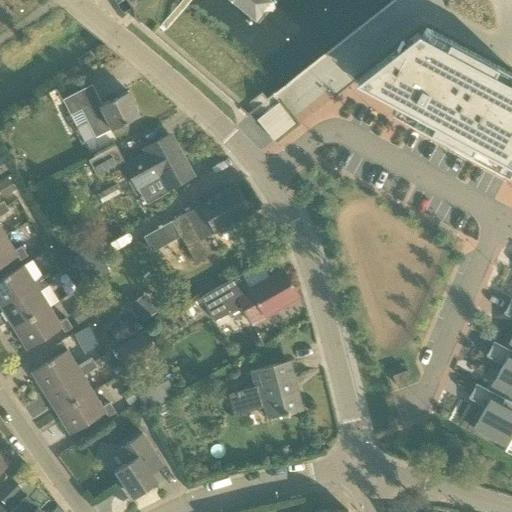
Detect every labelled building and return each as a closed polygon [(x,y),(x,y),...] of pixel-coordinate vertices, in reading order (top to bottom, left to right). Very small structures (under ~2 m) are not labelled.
[(277,4),(273,0),(217,0),(254,31),(277,4)] [(269,65),(246,99),(249,101),(276,63),(277,65),(349,6),(344,0),(304,0),(251,43),(270,64),(269,65)] [(416,34),(354,83),(409,111),(404,119),(508,175),(511,166),(511,74),(425,28),(420,37),(416,34)] [(81,110),(95,137),(95,138),(140,116),(128,92),(102,105),(92,85),(63,100),(71,115),(81,110)] [(266,131),(287,114),(279,103),(257,121),(266,131)] [(296,125),(287,114),(266,131),(274,142),(296,125)] [(156,149),(125,166),(138,189),(163,175),(171,189),(192,177),(169,136),(153,145),(156,149)] [(97,176),(124,162),(116,146),(89,161),(97,176)] [(9,194),(15,190),(8,179),(2,183),(9,194)] [(222,228),(251,212),(236,186),(172,221),(174,226),(181,237),(196,264),(213,254),(212,251),(204,238),(222,228)] [(0,238),(5,236),(0,227),(0,217),(10,211),(7,206),(0,210),(0,238)] [(149,250),(177,235),(169,219),(140,234),(149,250)] [(5,236),(0,238),(0,267),(18,257),(20,261),(28,256),(22,247),(15,251),(5,236)] [(95,246),(74,257),(89,285),(110,274),(95,246)] [(0,306),(2,309),(51,278),(48,273),(34,282),(24,266),(0,280),(0,306)] [(201,298),(206,307),(213,319),(240,304),(251,323),(298,297),(284,271),(250,290),(242,274),(201,298)] [(14,329),(50,307),(40,292),(54,283),(51,278),(2,309),(14,329)] [(139,323),(156,313),(145,295),(128,305),(139,323)] [(84,321),(90,317),(83,305),(77,309),(84,321)] [(50,307),(14,329),(27,350),(62,329),(65,333),(72,328),(67,319),(59,323),(50,307)] [(117,343),(133,334),(126,322),(110,331),(117,343)] [(89,326),(74,336),(82,349),(85,354),(100,344),(89,326)] [(127,368),(159,351),(148,331),(116,348),(127,368)] [(511,351),(493,342),(486,354),(505,364),(502,370),(500,369),(491,386),(511,396),(511,351)] [(45,394),(95,363),(92,358),(77,367),(67,351),(32,373),(45,394)] [(303,411),(298,391),(293,393),(289,380),(294,378),(290,361),(251,371),(255,387),(229,394),(234,415),(245,413),(243,408),(264,402),(268,419),(281,416),(303,411)] [(57,414),(93,392),(83,377),(98,368),(95,363),(45,394),(57,414)] [(406,371),(393,376),(396,386),(410,381),(406,371)] [(166,402),(178,394),(169,380),(144,395),(152,410),(156,407),(166,402)] [(511,432),(511,402),(477,384),(470,396),(488,406),(485,412),(483,411),(474,428),(505,444),(511,432)] [(129,406),(138,401),(130,388),(121,394),(129,406)] [(93,392),(57,414),(71,435),(106,413),(108,417),(116,413),(110,403),(103,408),(93,392)] [(158,482),(152,474),(164,466),(142,434),(118,450),(127,464),(115,471),(134,499),(158,482)] [(0,452),(0,474),(11,464),(0,452)]
